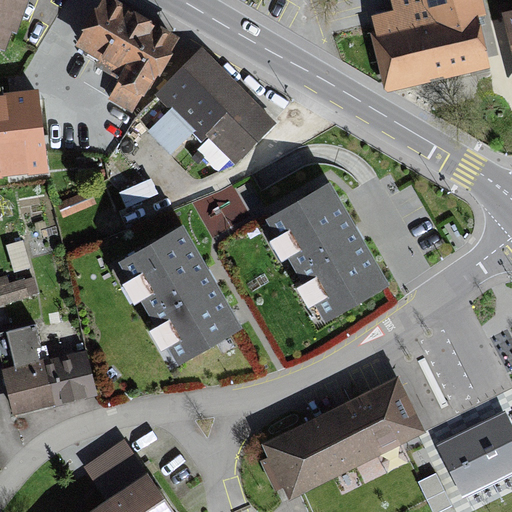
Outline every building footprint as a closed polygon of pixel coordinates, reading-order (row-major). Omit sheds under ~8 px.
[(0,0),(0,40),(14,0),(0,0)] [(178,41),(101,0),(76,47),(127,75),(116,95),(141,109),(178,41)] [(425,0),(427,7),(375,19),(390,85),(484,65),(485,65),(473,12),(482,10),(480,0),(425,0)] [(268,124),(197,52),(149,99),(220,171),(268,124)] [(0,97),(0,172),(45,167),(36,94),(25,95),(0,97)] [(330,314),(382,285),(354,236),(327,189),(276,217),(330,314)] [(205,281),(178,232),(126,261),(180,357),(231,328),(205,281)] [(11,410),(91,390),(81,350),(31,363),(23,333),(0,338),(0,340),(7,368),(1,369),(11,410)] [(393,390),(260,459),(281,500),(415,431),(393,390)] [(463,488),(511,462),(511,448),(497,421),(473,433),(443,449),(463,488)] [(172,511),(135,459),(95,482),(107,503),(92,511),(172,511)]
